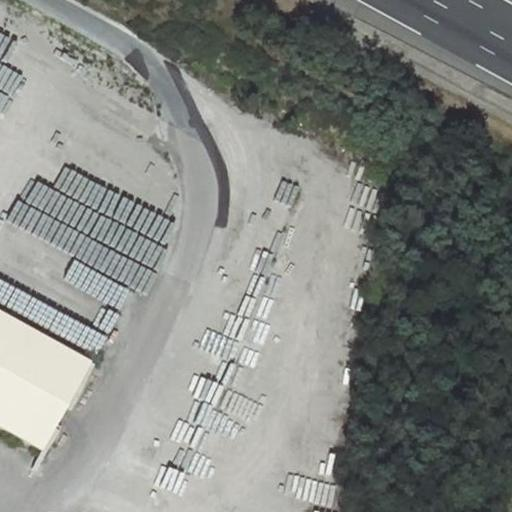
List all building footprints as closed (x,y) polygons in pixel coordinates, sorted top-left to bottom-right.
[(0,66),(2,68),(26,31),(7,19),(0,29),(0,66)] [(258,169),(251,188),(288,202),(295,183),(258,169)] [(263,203),(259,223),(280,227),(284,208),(263,203)] [(258,224),(250,243),(269,251),(277,231),(258,224)] [(253,250),(245,270),(257,274),(265,255),(253,250)] [(0,305),(24,318),(32,302),(3,287),(0,292),(0,305)] [(93,356),(102,337),(49,314),(41,332),(93,356)] [(0,434),(36,453),(84,362),(0,317),(0,434)] [(173,491),(182,475),(159,462),(150,478),(173,491)]
